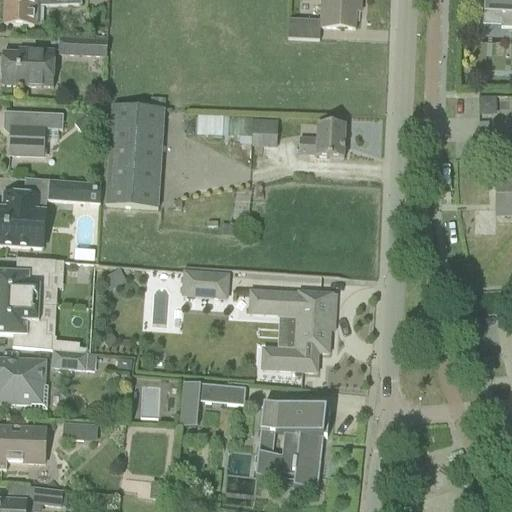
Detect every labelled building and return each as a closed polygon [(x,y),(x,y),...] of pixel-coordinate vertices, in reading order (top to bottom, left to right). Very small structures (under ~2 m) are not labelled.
[(80,0),(4,0),(3,28),(34,29),(34,8),(81,8),(80,0)] [(360,2),(360,0),(315,0),(321,0),(319,24),(287,22),(286,42),(318,44),(319,31),(354,33),(355,2),(360,2)] [(511,0),(479,0),(485,0),(484,14),(500,15),(500,31),(511,31),(511,0)] [(106,60),(106,44),(59,42),(58,58),(106,60)] [(54,54),(37,53),(17,52),(17,57),(2,56),(1,70),(0,71),(0,81),(0,83),(0,89),(52,91),(54,54)] [(477,99),(477,115),(494,115),(494,99),(477,99)] [(155,213),(163,111),(111,108),(104,209),(155,213)] [(62,118),(23,116),(3,115),(2,118),(4,119),(3,132),(9,132),(8,159),(43,161),(45,132),(61,133),(62,118)] [(85,118),(75,125),(82,134),(91,127),(85,118)] [(222,140),(223,120),(198,118),(196,138),(222,140)] [(275,149),(277,124),(230,121),(229,138),(251,139),(250,148),(275,149)] [(344,128),(324,127),(316,126),(315,141),(298,139),(296,159),(343,161),(344,128)] [(511,177),(494,178),(494,199),(502,199),(502,219),(511,218),(511,177)] [(46,204),(98,208),(100,188),(48,184),(46,204)] [(2,212),(0,211),(0,249),(41,253),(44,215),(38,214),(39,200),(3,197),(2,212)] [(54,278),(54,265),(15,262),(15,264),(20,264),(20,275),(0,274),(0,306),(39,308),(39,291),(47,291),(48,278),(54,278)] [(226,303),(228,279),(183,275),(181,299),(226,303)] [(335,298),(315,297),(249,293),(247,318),(295,321),(293,355),(262,353),(261,373),(316,377),(317,357),(328,357),(330,322),(334,322),(335,298)] [(38,325),(39,308),(0,306),(0,339),(17,340),(17,351),(11,351),(11,352),(50,356),(51,339),(45,339),(46,326),(38,325)] [(109,335),(100,341),(107,349),(115,343),(109,335)] [(96,359),(60,356),(52,355),(50,373),(95,376),(96,359)] [(44,365),(8,364),(0,363),(0,407),(2,408),(2,409),(42,411),(44,365)] [(200,388),(198,406),(244,410),(245,392),(200,388)] [(277,409),(262,407),(259,434),(274,436),(283,437),(281,459),(261,457),(258,481),(283,484),(283,478),(293,479),(292,491),(312,493),(316,493),(322,441),(326,441),(329,415),(325,415),(325,414),(319,413),(319,414),(310,413),(296,411),(277,409)] [(45,434),(5,432),(0,431),(0,473),(5,474),(5,467),(43,468),(45,434)] [(164,502),(165,486),(149,485),(148,501),(164,502)] [(61,511),(63,496),(34,493),(32,508),(61,511)] [(25,511),(26,507),(2,504),(0,503),(0,511),(25,511)]
